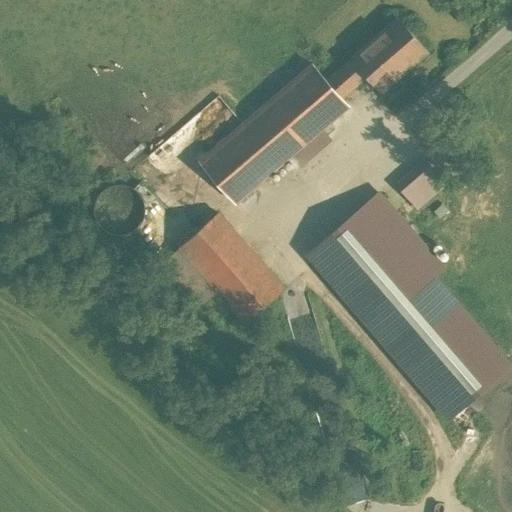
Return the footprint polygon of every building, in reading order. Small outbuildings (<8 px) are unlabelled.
[(430,56),(398,20),(326,83),(344,103),(370,80),(384,96),(430,56)] [(326,83),(312,66),(244,124),(201,161),(237,203),(349,108),(344,103),(326,83)] [(129,186),(123,183),(115,183),(107,186),(102,189),(98,196),(96,207),(98,215),(103,223),(110,227),(119,228),(127,227),(135,222),(139,215),(141,208),(140,198),(136,191),(129,186)] [(472,400),(511,365),(511,360),(437,275),(445,267),(379,190),(304,255),(447,421),(472,400)] [(279,292),(208,218),(162,263),(233,336),(279,292)]
